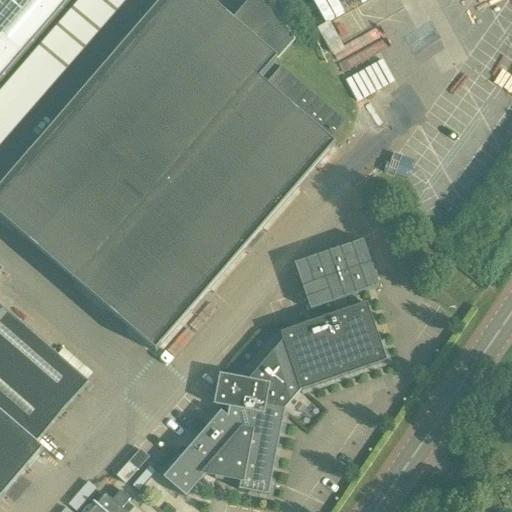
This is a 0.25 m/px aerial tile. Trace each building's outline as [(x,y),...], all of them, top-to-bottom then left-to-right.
[(0,0),(0,86),(74,0),(0,0)] [(168,0),(156,14),(324,160),(335,148),(259,82),(277,62),(206,0),(168,0)] [(156,14),(128,46),(296,192),(324,160),(156,14)] [(100,78),(268,224),(290,200),(303,211),(310,204),(296,192),(128,46),(100,78)] [(72,110),(240,257),(268,224),(100,78),(72,110)] [(44,143),(212,289),(240,257),(72,110),(44,143)] [(16,175),(184,321),(212,289),(44,143),(16,175)] [(184,321),(16,175),(0,193),(0,218),(156,354),(184,321)] [(0,355),(64,414),(88,386),(0,308),(0,276),(3,273),(0,270),(0,355)] [(221,414),(162,480),(186,500),(206,477),(215,478),(214,480),(231,484),(232,481),(241,483),(238,492),(267,498),(284,412),(300,393),(387,362),(366,306),(280,335),(283,343),(250,382),(219,377),(214,407),(229,410),(227,420),(221,414)] [(0,415),(35,446),(64,414),(0,355),(0,415)] [(125,486),(149,459),(140,451),(116,478),(125,486)]
